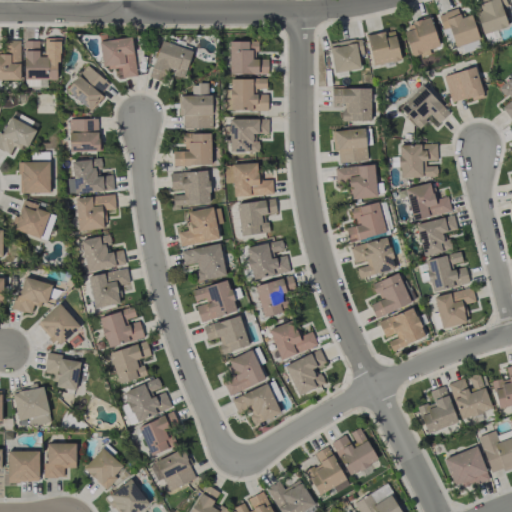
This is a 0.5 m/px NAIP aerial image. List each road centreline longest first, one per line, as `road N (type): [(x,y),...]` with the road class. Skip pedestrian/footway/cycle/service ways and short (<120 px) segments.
road 1 (residential): [(301,14),(303,143),(318,246),(330,290),(432,511)]
road 2 (residential): [(0,14),(301,14),(392,0)]
road 3 (residential): [(139,123),(164,299),(233,465)]
road 4 (residential): [(233,465),(373,387),(511,335)]
road 5 (residential): [(480,151),(480,199),(511,323)]
